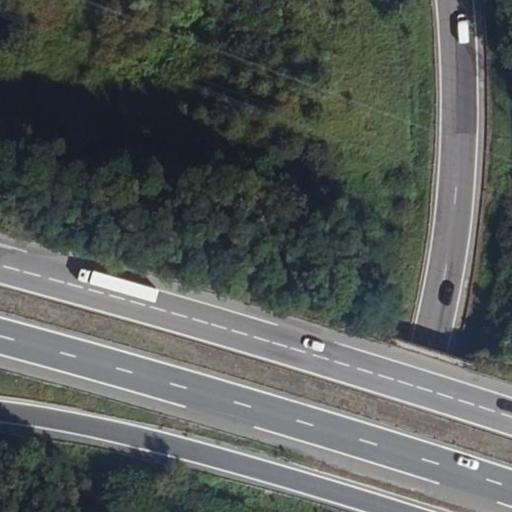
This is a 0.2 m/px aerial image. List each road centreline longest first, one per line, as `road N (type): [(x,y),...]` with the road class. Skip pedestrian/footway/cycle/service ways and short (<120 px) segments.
road 1 (trunk): [(511,416),(0,264)]
road 2 (trunk): [(0,338),(511,490)]
road 3 (motorway): [(362,511),(396,432),(443,268),(459,118),(454,0)]
road 4 (motorway): [(0,409),(147,438),(400,511)]
